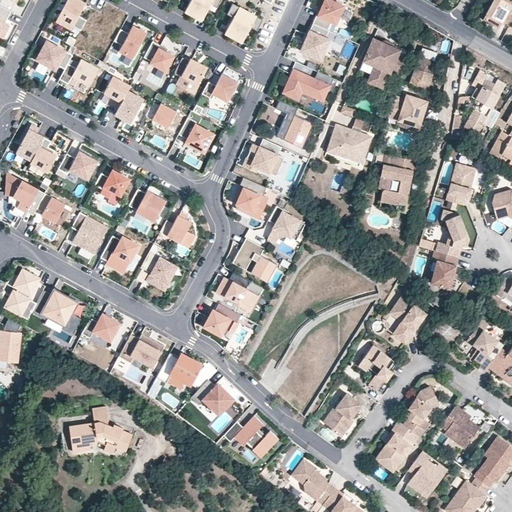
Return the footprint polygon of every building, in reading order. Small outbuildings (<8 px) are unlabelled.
[(78,15),(85,3),(79,0),(66,0),(55,21),(71,29),(73,26),(80,30),(86,19),(78,15)] [(193,16),(201,0),(189,0),(184,11),(193,16)] [(216,8),(220,0),(201,0),(193,16),(201,20),(210,4),(216,8)] [(315,15),(312,23),(326,29),(331,19),(337,22),(344,6),(329,0),(321,0),(318,9),(321,10),(318,16),(315,15)] [(511,3),(504,0),(492,0),(485,13),(493,18),(503,23),(505,19),(511,23),(511,20),(511,3)] [(247,11),(232,3),(226,13),(233,17),(224,33),(233,37),(247,11)] [(5,18),(7,19),(11,11),(0,4),(0,36),(3,38),(10,25),(5,23),(3,21),(5,18)] [(256,30),(262,19),(247,11),(233,37),(241,42),(250,26),(256,30)] [(493,18),(485,13),(482,19),(499,29),(503,23),(493,18)] [(329,39),(325,37),(328,30),(326,29),(312,23),(300,50),(320,59),(329,39)] [(141,42),(146,32),(133,24),(129,32),(120,27),(114,39),(122,44),(119,49),(134,58),(142,43),(141,42)] [(328,30),(325,37),(329,39),(332,40),(335,33),(328,30)] [(71,45),(72,45),(75,39),(69,35),(65,42),(71,45)] [(383,43),(373,38),(363,61),(374,66),(375,66),(377,63),(382,65),(376,77),(386,81),(392,69),(402,73),(407,59),(397,55),(400,50),(391,46),(383,43)] [(67,63),(72,54),(68,52),(46,40),(36,59),(49,66),(52,68),(55,63),(57,65),(64,68),(67,63)] [(165,71),(174,55),(166,51),(161,48),(162,46),(152,41),(143,57),(150,61),(149,63),(165,71)] [(72,45),(71,45),(68,52),(72,54),(76,47),(72,45)] [(422,47),(420,56),(433,60),(434,60),(437,52),(422,47)] [(482,66),(487,58),(466,47),(464,56),(482,66)] [(433,60),(420,56),(416,68),(415,67),(409,84),(430,91),(432,83),(430,82),(433,73),(431,73),(434,65),(431,65),(433,60)] [(181,75),(189,61),(182,57),(174,72),(180,76),(181,75)] [(198,84),(207,67),(190,58),(189,61),(181,75),(198,84)] [(88,84),(97,68),(80,59),(75,68),(67,63),(64,68),(59,79),(68,83),(72,76),(80,80),(88,84)] [(375,66),(374,66),(367,82),(383,89),(386,81),(376,77),(382,65),(377,63),(375,66)] [(116,69),(109,66),(107,70),(113,74),(116,69)] [(323,101),(333,78),(317,71),(314,78),(314,80),(309,78),(310,76),(293,68),(282,93),(298,100),(302,92),(323,101)] [(208,81),(201,93),(209,97),(211,93),(227,101),(237,82),(221,73),(215,85),(208,81)] [(129,84),(112,76),(104,91),(114,96),(121,100),(127,90),(129,84)] [(506,83),(497,78),(494,83),(486,78),(480,89),(476,87),(471,95),(492,108),(506,83)] [(130,123),(143,99),(127,90),(121,100),(114,114),(123,119),(130,123)] [(428,101),(410,95),(404,98),(395,95),(388,117),(419,127),(428,101)] [(302,147),(313,123),(294,114),(297,108),(279,100),(275,108),(288,114),(286,119),(284,118),(276,136),(302,147)] [(167,127),(176,111),(160,102),(159,105),(152,102),(145,115),(160,123),(167,127)] [(344,106),(341,112),(353,116),(355,110),(344,106)] [(487,116),(474,108),(464,126),(477,134),(487,116)] [(204,152),(213,134),(195,124),(196,121),(187,117),(178,134),(187,138),(190,140),(189,144),(193,146),(204,152)] [(356,117),(351,129),(360,132),(365,119),(356,117)] [(503,128),(506,122),(497,117),(494,123),(503,128)] [(31,160),(44,137),(40,135),(36,133),(39,128),(31,124),(16,152),(31,160)] [(360,132),(351,129),(336,124),(327,150),(362,163),(371,136),(360,132)] [(511,129),(509,135),(501,131),(493,146),(503,151),(502,154),(511,159),(509,164),(511,165),(511,129)] [(51,141),(44,137),(31,160),(30,162),(47,172),(54,159),(56,156),(52,153),(54,150),(51,148),(48,147),(51,141)] [(275,175),(284,157),(277,154),(281,146),(263,138),(259,146),(253,143),(250,150),(256,152),(253,159),(246,157),(242,166),(255,172),(257,167),(275,175)] [(493,146),(489,152),(500,158),(502,154),(503,151),(493,146)] [(86,155),(79,150),(75,158),(66,153),(58,168),(67,173),(69,169),(87,179),(97,161),(90,157),(89,159),(87,158),(85,157),(86,155)] [(250,150),(246,157),(253,159),(256,152),(250,150)] [(415,160),(393,156),(391,165),(383,163),(378,188),(383,189),(380,201),(381,201),(397,205),(398,201),(407,203),(415,160)] [(476,168),(456,162),(445,199),(464,205),(466,198),(469,199),(470,196),(473,197),(475,189),(472,188),(470,187),(476,168)] [(67,173),(58,168),(55,173),(64,178),(67,173)] [(108,177),(101,173),(94,185),(102,189),(100,192),(109,197),(112,191),(120,195),(129,179),(121,175),(112,170),(108,177)] [(36,208),(44,193),(37,189),(33,197),(27,194),(31,186),(16,178),(6,177),(6,191),(8,191),(8,202),(12,203),(12,205),(15,206),(12,211),(23,217),(26,211),(32,215),(36,208)] [(42,183),(48,186),(51,180),(45,177),(42,183)] [(259,219),(268,198),(262,195),(266,187),(243,177),(239,185),(242,187),(235,203),(235,204),(252,211),(250,215),(259,219)] [(242,187),(239,185),(232,201),(235,203),(242,187)] [(33,197),(37,189),(31,186),(27,194),(33,197)] [(154,221),(165,200),(157,196),(156,198),(155,198),(152,196),(153,194),(146,190),(145,193),(137,188),(128,205),(136,209),(135,211),(154,221)] [(511,188),(494,193),(492,202),(496,220),(508,216),(511,218),(511,221),(509,227),(511,228),(511,188)] [(55,222),(65,204),(44,193),(36,208),(43,212),(41,215),(55,222)] [(305,223),(283,211),(283,209),(276,205),(268,220),(275,223),(268,237),(276,242),(279,236),(286,234),(296,239),(305,223)] [(470,238),(460,213),(443,209),(440,219),(445,220),(449,232),(453,241),(451,245),(445,243),(438,241),(435,250),(459,257),(461,248),(462,245),(467,247),(470,238)] [(108,227),(79,212),(71,227),(78,231),(72,242),(94,253),(108,227)] [(174,223),(166,219),(161,231),(181,241),(190,223),(182,219),(178,217),(174,223)] [(122,218),(118,224),(125,228),(128,221),(122,218)] [(123,273),(138,245),(122,236),(120,240),(112,235),(100,257),(107,261),(105,263),(123,273)] [(241,250),(248,238),(246,237),(239,249),(241,250)] [(264,247),(248,238),(241,250),(239,249),(232,262),(267,281),(277,264),(260,255),(264,247)] [(433,251),(435,243),(420,240),(419,248),(433,251)] [(164,290),(177,266),(160,256),(156,253),(160,247),(153,243),(140,267),(151,272),(147,278),(155,282),(153,284),(164,290)] [(459,257),(435,250),(434,250),(431,259),(436,260),(430,283),(450,289),(459,257)] [(36,303),(26,297),(28,294),(30,295),(39,278),(22,269),(13,286),(17,288),(16,292),(13,290),(4,306),(27,319),(31,312),(36,303)] [(251,282),(234,273),(230,281),(225,278),(217,294),(225,299),(227,297),(240,304),(239,306),(250,313),(259,297),(246,290),(251,282)] [(511,277),(510,277),(504,278),(495,293),(504,298),(508,292),(511,294),(511,277)] [(51,294),(49,298),(54,301),(59,292),(54,289),(51,294)] [(70,313),(78,299),(69,294),(68,297),(59,292),(54,301),(49,298),(51,294),(43,290),(36,303),(31,312),(45,319),(47,315),(64,324),(62,328),(72,334),(80,318),(70,313)] [(425,312),(401,295),(389,312),(401,321),(392,334),(407,344),(413,335),(410,333),(425,312)] [(236,324),(240,317),(218,305),(215,312),(213,311),(210,317),(212,318),(211,321),(208,319),(203,328),(220,338),(222,334),(227,332),(233,335),(238,325),(236,324)] [(110,340),(119,323),(102,313),(98,322),(90,317),(81,333),(89,338),(93,331),(110,340)] [(462,326),(447,314),(431,332),(446,344),(462,326)] [(15,331),(18,325),(7,319),(3,326),(5,331),(0,330),(0,359),(20,361),(22,331),(15,331)] [(504,344),(477,325),(468,337),(482,347),(480,350),(473,359),(481,364),(479,367),(484,371),(487,367),(495,356),(501,348),(504,344)] [(493,325),(488,332),(499,338),(503,331),(493,325)] [(152,366),(164,345),(154,340),(153,342),(150,340),(151,338),(141,333),(139,338),(130,334),(118,356),(129,362),(133,356),(152,366)] [(482,347),(468,337),(466,340),(480,350),(482,347)] [(393,360),(372,345),(359,364),(367,369),(368,367),(377,374),(370,385),(377,390),(384,378),(385,379),(391,371),(388,368),(393,360)] [(511,346),(508,352),(501,348),(495,356),(487,367),(494,371),(496,368),(508,375),(511,375),(511,346)] [(190,384),(200,365),(181,354),(179,358),(169,353),(156,377),(166,383),(167,380),(171,373),(184,380),(190,384)] [(134,359),(151,368),(152,366),(133,356),(134,359)] [(511,375),(508,375),(496,368),(494,371),(511,384),(511,383),(511,375)] [(181,387),(184,380),(171,373),(167,380),(181,387)] [(235,402),(220,387),(217,390),(210,383),(193,401),(200,409),(205,403),(221,417),(235,402)] [(439,404),(431,387),(430,386),(421,390),(411,403),(408,407),(403,415),(407,418),(402,424),(416,433),(419,436),(421,437),(423,433),(424,434),(429,427),(427,426),(438,412),(442,409),(439,404)] [(344,435),(349,427),(346,425),(351,418),(350,418),(360,404),(344,393),(334,407),(335,408),(326,421),(344,435)] [(462,409),(455,405),(440,425),(447,430),(444,433),(465,447),(480,427),(469,419),(459,412),(462,409)] [(104,423),(105,419),(108,418),(107,406),(92,408),(94,422),(69,426),(71,445),(80,444),(80,445),(90,444),(90,443),(92,443),(98,442),(105,445),(104,448),(113,452),(115,447),(117,441),(128,446),(133,434),(122,430),(123,428),(114,424),(113,426),(104,423)] [(471,416),(462,409),(459,412),(469,419),(471,416)] [(260,457),(278,438),(270,430),(265,435),(263,437),(256,431),(258,429),(263,424),(254,415),(243,427),(236,421),(223,435),(230,442),(234,437),(243,445),(246,442),(253,448),(252,449),(260,457)] [(386,443),(401,423),(398,420),(383,441),(386,443)] [(402,424),(401,423),(386,443),(375,458),(392,471),(413,444),(410,442),(416,433),(402,424)] [(256,431),(263,437),(265,435),(258,429),(256,431)] [(419,436),(416,433),(410,442),(413,444),(419,436)] [(511,456),(511,445),(497,435),(483,454),(484,455),(487,457),(478,468),(474,474),(490,487),(494,480),(496,481),(497,480),(508,465),(507,464),(510,459),(511,456)] [(128,446),(117,441),(115,447),(126,451),(128,446)] [(80,445),(80,444),(71,445),(73,452),(91,450),(90,444),(80,445)] [(447,469),(422,451),(409,468),(415,473),(407,483),(426,497),(447,469)] [(173,462),(164,457),(160,465),(169,470),(173,462)] [(328,478),(315,469),(316,467),(303,457),(291,475),(304,483),(304,491),(316,500),(319,497),(325,501),(335,487),(329,483),(326,481),(328,478)] [(490,487),(476,477),(471,483),(466,479),(444,509),(447,511),(469,511),(484,492),(485,493),(490,487)] [(357,501),(344,492),(343,493),(335,487),(325,501),(322,505),(330,510),(328,511),(364,511),(365,511),(355,504),(357,501)] [(473,511),(486,494),(485,493),(484,492),(469,511),(473,511)]
